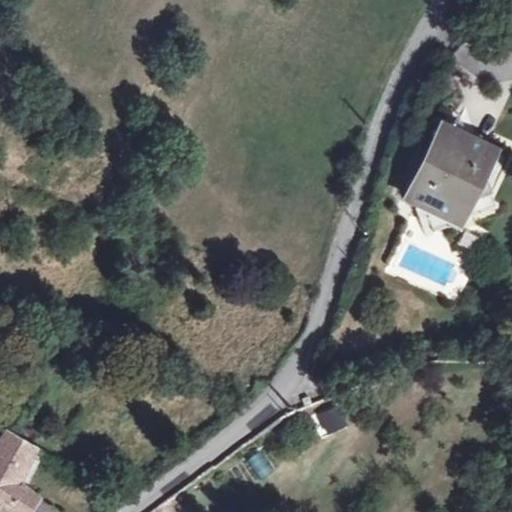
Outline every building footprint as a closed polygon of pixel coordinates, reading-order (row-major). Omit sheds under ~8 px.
[(442,125),(408,198),(458,221),(494,149),(442,125)] [(335,403),(309,415),(321,438),(346,426),(335,403)] [(16,432),(13,437),(31,447),(32,442),(30,436),(22,431),(16,432)] [(0,501),(16,511),(52,511),(37,500),(17,485),(34,449),(31,447),(13,437),(5,433),(0,440),(0,501)] [(185,511),(187,511),(176,495),(152,511),(185,511)]
